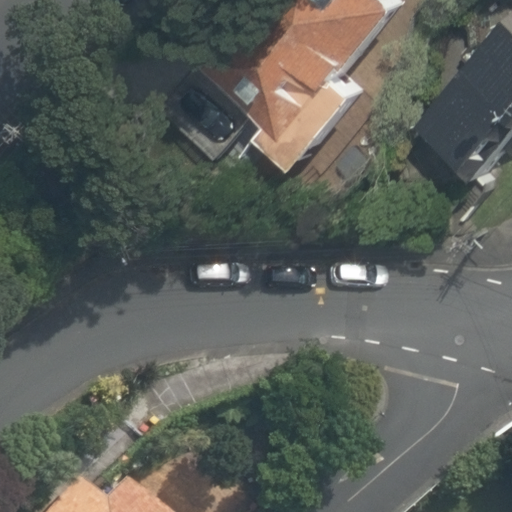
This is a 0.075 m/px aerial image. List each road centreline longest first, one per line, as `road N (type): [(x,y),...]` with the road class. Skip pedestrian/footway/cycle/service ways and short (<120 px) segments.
road 1 (residential): [(0,413),(103,336),(196,305),(322,297),(472,325)]
road 2 (residential): [(337,511),(448,414),(472,325)]
